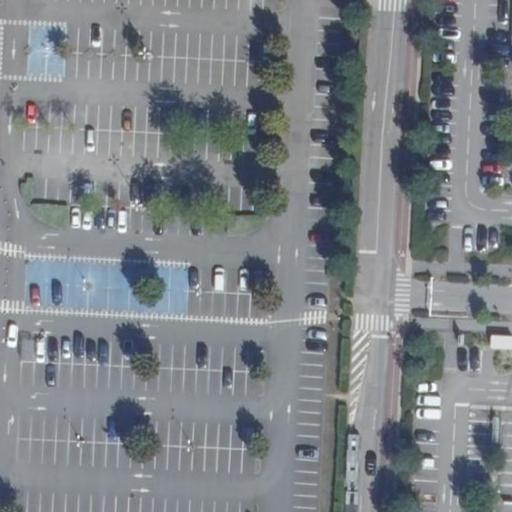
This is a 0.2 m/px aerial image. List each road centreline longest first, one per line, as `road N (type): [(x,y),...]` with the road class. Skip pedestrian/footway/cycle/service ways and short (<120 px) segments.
road 1 (unclassified): [(380,297),(392,0)]
road 2 (unclassified): [(364,511),(380,297)]
